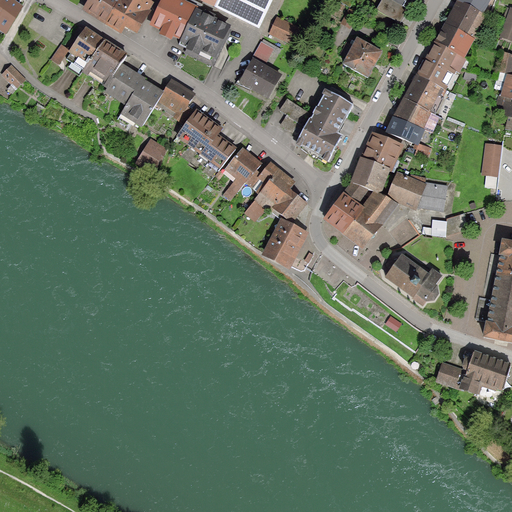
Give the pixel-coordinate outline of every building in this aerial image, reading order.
[(13,0),(0,0),(0,30),(4,33),(21,4),(13,0)] [(84,0),(79,9),(128,40),(150,6),(140,0),(84,0)] [(180,0),(158,0),(145,25),(157,31),(155,35),(168,42),(170,37),(176,40),(193,10),(194,7),(180,0)] [(191,0),(255,29),(268,0),(191,0)] [(406,3),(400,0),(377,0),(374,7),(397,19),(406,3)] [(455,0),(454,2),(483,16),(491,0),(455,0)] [(483,16),(454,2),(442,27),(470,41),(483,16)] [(511,7),(511,8),(501,38),(511,42),(511,7)] [(231,28),(193,10),(173,48),(211,68),(231,28)] [(278,18),(270,35),(294,46),(302,28),(278,18)] [(470,41),(442,27),(433,44),(462,59),(470,41)] [(125,56),(82,28),(60,62),(103,90),(118,66),(125,56)] [(379,53),(352,39),(337,68),(364,82),(379,53)] [(267,67),(276,49),(263,42),(254,60),(267,67)] [(462,59),(433,44),(415,79),(445,94),(462,59)] [(278,77),(248,59),(234,83),(263,100),(278,77)] [(162,92),(118,66),(103,90),(124,104),(117,117),(139,130),(151,108),(162,92)] [(11,67),(1,75),(15,91),(25,83),(11,67)] [(511,74),(507,73),(500,97),(511,100),(511,74)] [(415,79),(404,103),(428,114),(435,97),(441,100),(445,94),(415,79)] [(194,96),(170,80),(162,92),(151,108),(180,126),(190,112),(185,109),(194,96)] [(350,106),(321,90),(310,110),(301,128),(290,147),(323,165),(339,136),(335,134),(350,106)] [(301,128),(310,110),(285,96),(275,113),(301,128)] [(428,114),(404,103),(396,122),(420,131),(428,114)] [(219,129),(192,109),(190,112),(180,126),(171,138),(217,171),(220,167),(234,148),(215,134),(219,129)] [(383,135),(416,147),(422,131),(420,131),(396,122),(390,120),(383,135)] [(402,147),(384,138),(377,135),(364,160),(388,173),(402,147)] [(166,151),(150,140),(134,163),(150,174),(166,151)] [(511,182),(511,148),(486,145),(481,185),(511,189),(511,182)] [(234,148),(220,167),(249,187),(263,168),(234,148)] [(388,173),(364,160),(353,183),(374,193),(388,173)] [(294,183),(267,163),(249,187),(277,206),(294,183)] [(422,183),(391,175),(384,201),(413,208),(439,215),(445,188),(422,183)] [(345,234),(374,193),(353,183),(327,220),(345,234)] [(307,204),(290,192),(276,210),(292,222),(307,204)] [(374,193),(345,234),(366,249),(386,219),(394,208),(374,193)] [(245,216),(255,224),(267,212),(257,203),(245,216)] [(306,232),(283,221),(266,254),(289,266),(306,232)] [(432,237),(447,238),(448,223),(433,221),(432,237)] [(485,337),(511,342),(511,244),(505,243),(497,279),(491,311),(485,337)] [(428,275),(402,256),(396,264),(392,269),(386,277),(414,297),(413,298),(424,306),(428,301),(433,301),(439,294),(437,288),(435,287),(443,277),(433,270),(428,275)] [(461,376),(464,377),(459,391),(476,396),(479,386),(500,393),(508,366),(468,353),(461,376)] [(459,373),(436,368),(433,383),(456,388),(459,373)]
